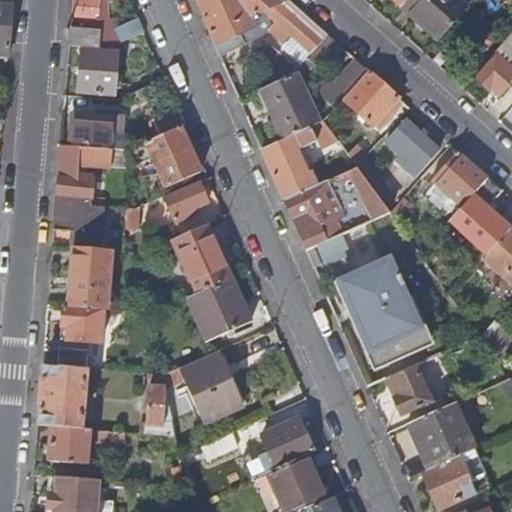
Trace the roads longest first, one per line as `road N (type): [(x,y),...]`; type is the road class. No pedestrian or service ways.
road 1 (residential): [(161,0),(387,511)]
road 2 (residential): [(0,511),(43,0)]
road 3 (residential): [(511,165),(327,0)]
